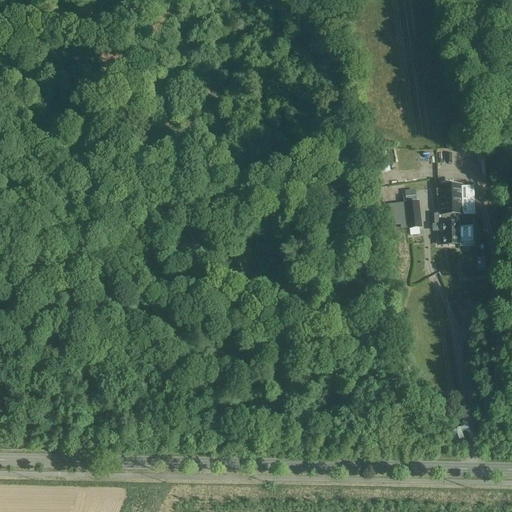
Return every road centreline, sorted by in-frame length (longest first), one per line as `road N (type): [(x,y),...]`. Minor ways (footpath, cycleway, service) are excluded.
road 1 (track): [(511,421),(468,420),(387,381),(284,405),(0,401)]
road 2 (tertiary): [(511,470),(0,460)]
